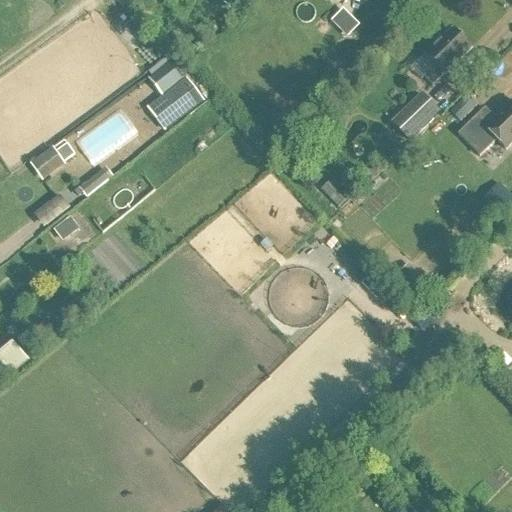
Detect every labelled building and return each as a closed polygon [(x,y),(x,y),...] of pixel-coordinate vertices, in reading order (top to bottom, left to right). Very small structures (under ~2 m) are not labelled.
[(352,36),(360,28),(350,17),(342,26),(352,36)] [(445,77),(470,52),(452,34),(426,59),(436,69),(424,80),(432,89),(444,77),(445,77)] [(185,63),(193,49),(173,38),(165,52),(185,63)] [(337,98),(343,81),(325,73),(318,90),(337,98)] [(150,113),(164,131),(204,100),(191,82),(150,113)] [(439,115),(433,109),(420,95),(403,112),(390,125),(409,144),(439,115)] [(477,108),(467,98),(450,115),(460,125),(477,108)] [(506,153),(511,146),(511,104),(495,121),(485,111),(458,138),(479,160),(496,143),(506,153)] [(66,142),(33,166),(43,180),(76,157),(66,142)] [(86,201),(112,179),(104,170),(74,195),(78,200),(82,196),(86,201)] [(338,211),(347,201),(330,184),(321,193),(338,211)] [(62,197),(37,216),(45,227),(70,208),(62,197)] [(427,286),(408,266),(399,276),(417,295),(427,286)] [(47,346),(55,339),(44,327),(36,333),(47,346)]
